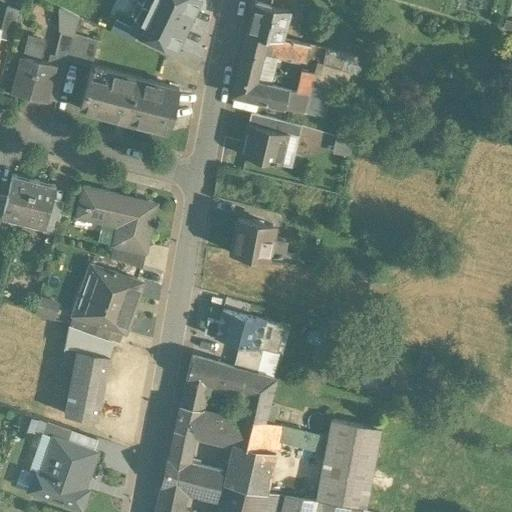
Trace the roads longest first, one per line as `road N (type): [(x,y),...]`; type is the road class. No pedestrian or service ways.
road 1 (residential): [(198,173),(141,511)]
road 2 (residential): [(198,173),(0,128)]
road 3 (residential): [(236,0),(198,173)]
